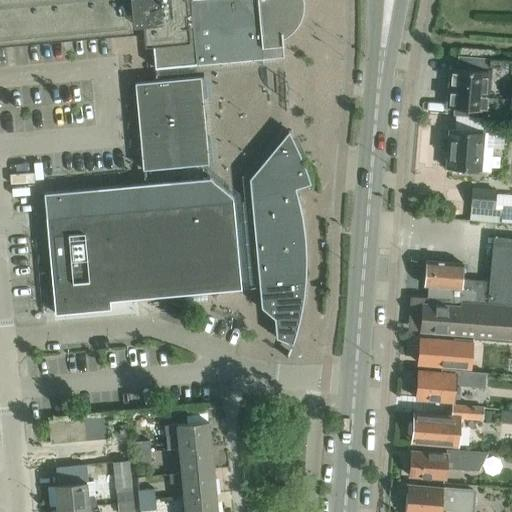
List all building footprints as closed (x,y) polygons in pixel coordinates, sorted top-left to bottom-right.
[(0,0),(0,39),(133,27),(133,26),(141,25),(142,38),(151,37),(151,40),(151,41),(152,41),(160,41),(160,36),(188,33),(185,0),(0,0)] [(265,58),(260,1),(259,0),(185,0),(188,33),(192,65),(265,58)] [(259,0),(260,1),(265,58),(283,56),(282,45),(281,34),(284,32),(286,31),(288,29),(290,27),(292,24),(294,22),(295,20),(297,17),(298,14),(298,12),(299,9),(299,6),(299,3),(299,0),(298,0),(259,0)] [(160,41),(152,41),(155,68),(192,65),(188,33),(160,36),(160,41)] [(511,112),(511,60),(509,99),(485,97),(487,71),(450,68),(447,107),(511,112)] [(134,83),(142,170),(208,164),(200,77),(134,83)] [(480,172),(483,132),(449,129),(445,169),(480,172)] [(249,178),(259,287),(261,307),(274,318),(276,338),(292,344),(295,334),(298,324),(301,313),(303,302),(306,279),(306,256),(305,233),(301,211),(295,188),(311,184),(308,177),(306,170),(302,160),(298,150),(293,140),(289,131),(249,178)] [(43,193),(54,314),(110,309),(110,301),(233,289),(241,289),(232,197),(222,188),(210,178),(43,193)] [(493,208),(495,191),(472,188),(470,206),(493,208)] [(511,206),(502,206),(501,222),(511,222),(511,206)] [(426,260),(424,286),(428,286),(427,296),(487,302),(511,303),(511,238),(493,237),(489,274),(489,280),(461,278),(462,263),(426,260)] [(511,337),(511,320),(511,308),(460,304),(460,307),(423,304),(421,330),(511,337)] [(420,339),(418,363),(470,367),(472,341),(472,339),(453,338),(453,339),(452,342),(420,339)] [(454,384),(467,385),(484,386),(485,372),(455,370),(454,374),(417,371),(415,397),(452,400),(454,384)] [(482,420),(483,408),(451,405),(450,417),(413,414),(411,440),(457,444),(459,418),(482,420)] [(189,410),(190,420),(209,417),(207,407),(189,410)] [(96,416),(98,440),(110,439),(108,415),(96,416)] [(84,417),(86,441),(98,440),(96,416),(84,417)] [(72,418),(74,442),(86,441),(84,417),(72,418)] [(60,419),(62,443),(74,442),(72,418),(60,419)] [(62,443),(60,419),(48,420),(50,444),(62,443)] [(165,434),(177,433),(179,449),(210,446),(208,422),(164,426),(165,434)] [(114,426),(115,438),(128,437),(127,425),(114,426)] [(133,441),(134,453),(150,452),(149,440),(133,441)] [(181,473),(212,470),(210,446),(179,449),(181,472),(181,473)] [(445,478),(445,468),(478,471),(488,452),(447,448),(446,453),(411,450),(409,475),(445,478)] [(135,463),(151,462),(150,452),(134,453),(135,463)] [(112,463),(115,488),(131,486),(128,462),(112,463)] [(181,473),(182,482),(183,497),(215,494),(212,470),(181,473)] [(56,510),(88,507),(88,506),(108,504),(107,496),(94,497),(94,496),(87,496),(86,482),(54,486),(56,510)] [(471,511),(474,491),(407,485),(404,511),(471,511)] [(137,490),(139,502),(155,500),(154,488),(137,490)] [(117,504),(133,503),(132,490),(116,492),(117,504)] [(216,511),(215,494),(183,497),(184,511),(216,511)] [(139,502),(140,511),(156,509),(155,500),(139,502)] [(133,503),(117,504),(117,511),(130,511),(134,511),(133,503)]
